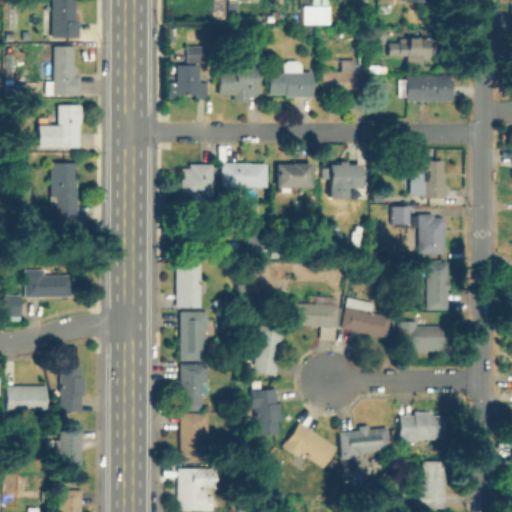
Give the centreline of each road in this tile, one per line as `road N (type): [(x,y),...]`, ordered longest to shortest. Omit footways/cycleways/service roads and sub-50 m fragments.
road 1 (secondary): [(127,0),(126,511)]
road 2 (residential): [(479,0),(480,511)]
road 3 (residential): [(127,132),(480,131)]
road 4 (residential): [(327,380),(479,379)]
road 5 (residential): [(4,343),(74,326),(126,324)]
